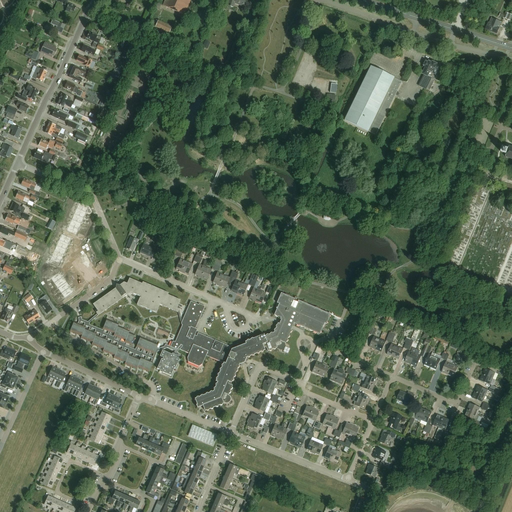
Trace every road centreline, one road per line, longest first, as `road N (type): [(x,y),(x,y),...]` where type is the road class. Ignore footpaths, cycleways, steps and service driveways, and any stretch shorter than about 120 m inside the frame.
road 1 (residential): [(326,0),(511,60)]
road 2 (residential): [(17,164),(97,0)]
road 3 (secondary): [(511,48),(363,0)]
road 4 (residential): [(119,259),(89,193),(17,164)]
road 5 (residential): [(149,399),(150,384),(50,323)]
road 6 (residential): [(347,479),(230,432)]
